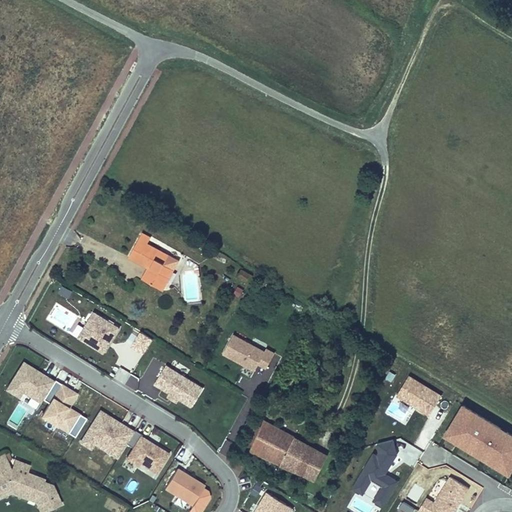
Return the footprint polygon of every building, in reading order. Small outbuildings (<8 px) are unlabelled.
[(153,284),(161,288),(171,270),(160,264),(165,255),(145,245),(149,238),(141,233),(128,256),(147,267),(152,269),(146,280),(153,284)] [(160,264),(171,270),(176,261),(165,255),(160,264)] [(147,267),(141,278),(146,280),(152,269),(147,267)] [(236,278),(247,285),(252,278),(240,271),(236,278)] [(73,290),(62,285),(59,291),(69,297),(73,290)] [(120,327),(93,310),(76,337),(103,354),(120,327)] [(265,352),(233,336),(224,355),(256,371),(259,364),(261,362),(269,366),(275,354),(267,349),(265,352)] [(41,403),(55,381),(24,362),(7,390),(19,398),(23,392),(41,403)] [(204,387),(166,364),(154,383),(192,406),(204,387)] [(136,390),(141,377),(120,369),(115,382),(136,390)] [(442,394),(408,374),(396,395),(429,415),(442,394)] [(65,406),(73,392),(62,385),(42,418),(69,434),(77,421),(66,414),(69,409),(65,406)] [(69,409),(77,395),(73,392),(65,406),(69,409)] [(511,435),(462,405),(446,431),(459,438),(457,443),(476,454),(479,450),(491,458),(489,462),(508,473),(511,466),(511,435)] [(80,416),(69,409),(66,414),(77,421),(80,416)] [(124,431),(108,421),(109,419),(99,413),(81,444),(90,450),(93,445),(117,459),(126,445),(133,433),(125,429),(124,431)] [(125,429),(109,419),(108,421),(124,431),(125,429)] [(328,456),(263,421),(259,428),(251,446),(248,454),(315,483),(328,456)] [(251,446),(259,428),(251,424),(243,443),(251,446)] [(459,438),(446,431),(444,435),(457,443),(459,438)] [(156,474),(168,454),(140,438),(141,436),(134,432),(133,433),(126,445),(133,449),(126,460),(138,467),(140,464),(156,474)] [(228,457),(235,444),(226,439),(219,452),(228,457)] [(384,475),(396,456),(392,441),(376,445),(379,454),(377,457),(373,455),(352,489),(362,495),(370,481),(381,488),(373,502),(382,507),(397,483),(384,475)] [(491,458),(479,450),(476,454),(489,462),(491,458)] [(0,469),(8,466),(5,459),(0,460),(0,469)] [(26,480),(12,474),(8,466),(0,469),(0,492),(8,490),(10,497),(25,504),(28,497),(38,502),(43,511),(53,511),(64,507),(55,490),(44,486),(45,482),(29,475),(26,480)] [(205,490),(194,484),(196,481),(179,471),(167,490),(195,507),(205,490)] [(420,511),(452,511),(468,487),(450,476),(434,503),(426,498),(419,511),(420,511)] [(206,488),(196,481),(194,484),(205,490),(206,488)] [(0,492),(0,501),(10,497),(8,490),(0,492)] [(292,511),(293,511),(266,494),(254,511),(292,511)] [(35,509),(36,511),(43,511),(38,502),(28,497),(25,504),(35,509)] [(411,511),(414,508),(403,502),(398,510),(401,511),(400,511),(411,511)]
